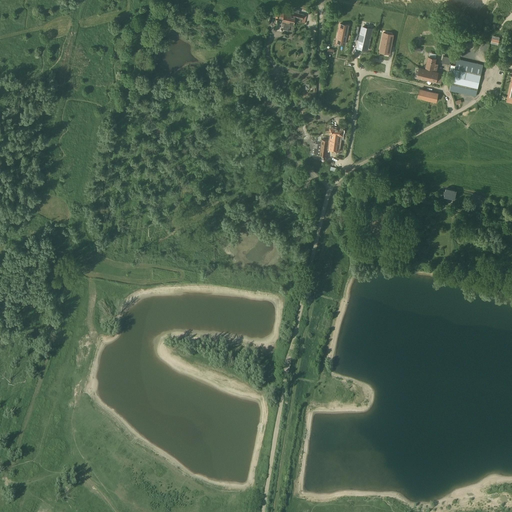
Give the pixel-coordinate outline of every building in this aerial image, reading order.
[(290,15),(281,13),(279,18),(283,19),(283,21),(288,23),(290,15)] [(290,15),(288,23),(294,24),(296,17),(302,19),(302,22),(305,23),(307,15),(295,13),(294,16),(290,15)] [(344,24),(340,23),(340,24),(339,28),(339,29),(339,30),(339,31),(339,32),(338,32),(336,42),(345,44),(346,39),(345,39),(346,38),(347,34),(346,33),(347,30),(348,30),(349,25),(344,24)] [(372,30),(362,27),(358,47),(368,49),(372,30)] [(393,34),(383,32),(380,51),(390,53),(393,34)] [(428,56),(426,67),(437,70),(438,64),(435,63),(436,58),(428,56)] [(451,58),(443,56),(442,63),(450,64),(451,58)] [(457,59),(455,66),(455,68),(481,74),(481,73),(483,65),(457,59)] [(437,82),(440,72),(419,67),(417,77),(437,82)] [(477,90),(451,84),(450,90),(476,96),(477,90)] [(437,99),(438,94),(439,92),(419,88),(419,90),(417,97),(436,102),(437,101),(437,99)] [(328,140),(321,139),(319,155),(327,156),(328,149),(339,151),(342,136),(343,129),(330,127),(329,134),(328,140)] [(452,190),(442,187),(440,197),(444,198),(444,197),(450,198),(452,190)]
